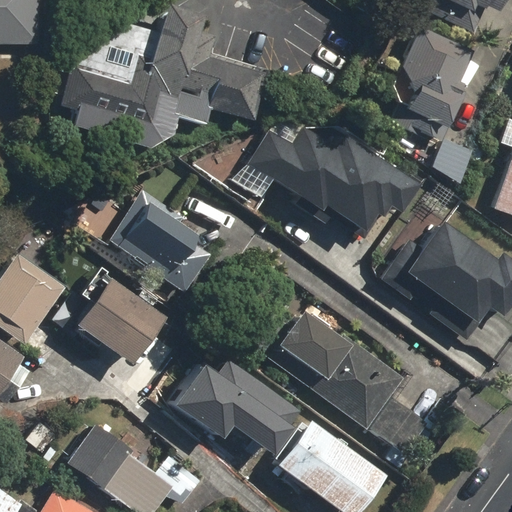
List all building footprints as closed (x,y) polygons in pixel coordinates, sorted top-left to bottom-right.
[(0,0),(0,43),(33,44),(33,0),(0,0)] [(429,0),(429,2),(460,17),(467,2),(489,13),(495,0),(429,0)] [(61,120),(147,144),(170,129),(173,117),(200,124),(205,106),(248,118),(261,68),(207,53),(212,34),(192,28),(197,11),(160,1),(151,31),(106,19),(94,60),(79,56),(61,120)] [(412,24),(392,65),(406,94),(400,107),(440,126),(460,84),(450,79),(464,49),(412,24)] [(511,120),(505,118),(497,142),(509,146),(488,206),(511,215),(511,120)] [(290,146),(263,128),(241,161),(312,208),(315,203),(354,229),(368,209),(373,212),(379,203),(391,211),(412,180),(335,130),(325,144),(301,128),(290,146)] [(190,233),(175,222),(179,216),(139,187),(104,236),(179,291),(206,254),(186,239),(190,233)] [(487,251),(424,208),(377,276),(460,333),(480,305),(494,314),(502,302),(509,307),(511,302),(511,261),(490,247),(487,251)] [(11,247),(0,262),(0,329),(16,341),(59,282),(11,247)] [(104,276),(68,322),(122,363),(157,317),(104,276)] [(268,345),(321,380),(312,393),(365,428),(373,433),(400,451),(421,420),(388,397),(386,396),(399,376),(347,342),(294,307),(268,345)] [(0,395),(21,368),(8,359),(13,352),(0,342),(0,395)] [(271,456),(268,459),(338,511),(345,511),(375,473),(301,416),(297,421),(289,415),(263,450),(271,456)] [(151,470),(88,422),(60,459),(132,511),(148,511),(162,494),(177,505),(195,479),(162,455),(151,470)] [(34,508),(0,486),(0,511),(93,511),(49,485),(34,508)]
